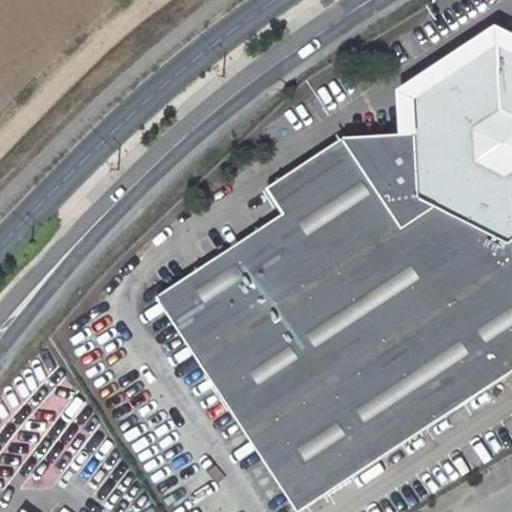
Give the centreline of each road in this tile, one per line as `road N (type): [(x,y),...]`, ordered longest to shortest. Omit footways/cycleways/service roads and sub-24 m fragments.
road 1 (secondary): [(56,265),(181,141),(367,0)]
road 2 (unknown): [(262,511),(136,343),(134,315),(168,266)]
road 3 (unknown): [(340,511),(511,399)]
